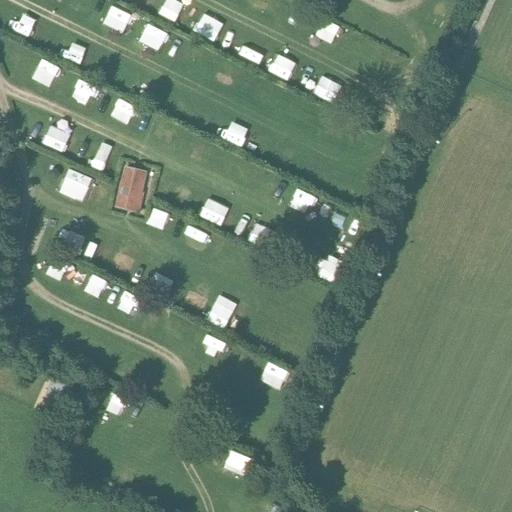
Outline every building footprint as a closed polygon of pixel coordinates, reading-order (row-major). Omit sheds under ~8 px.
[(45,58),(36,75),(53,84),(62,66),(45,58)] [(160,117),(154,135),(175,142),(181,125),(160,117)] [(0,131),(0,159),(11,161),(3,132),(0,131)] [(66,152),(85,161),(94,143),(74,134),(66,152)] [(142,193),(146,172),(124,167),(115,208),(139,213),(144,193),(142,193)] [(66,196),(90,205),(100,179),(75,170),(66,196)] [(70,265),(63,280),(76,286),(83,270),(70,265)] [(210,319),(227,327),(236,309),(219,301),(210,319)] [(280,390),(291,370),(272,361),(262,381),(280,390)] [(54,378),(48,390),(65,398),(71,385),(54,378)] [(237,450),(228,464),(241,472),(249,458),(237,450)]
